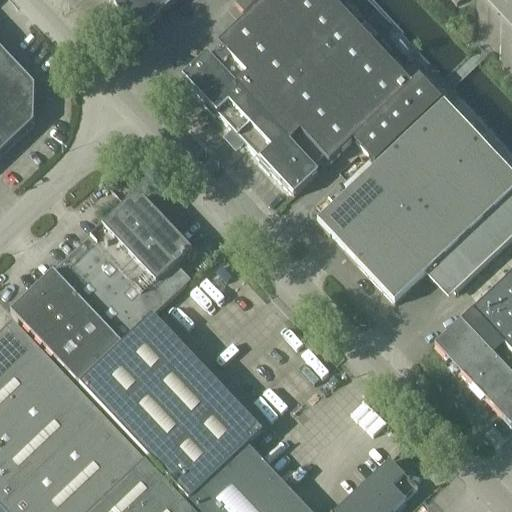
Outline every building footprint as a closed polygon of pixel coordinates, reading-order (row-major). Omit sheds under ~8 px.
[(104,0),(139,36),(178,0),(104,0)] [(292,200),(317,177),(328,166),(352,144),(374,167),(440,105),(418,80),(410,88),(327,0),(269,0),(218,48),(224,55),(213,65),(207,59),(182,82),(292,200)] [(0,157),(33,127),(34,89),(0,53),(0,157)] [(394,308),(432,272),(455,296),(511,242),(511,180),(443,107),(317,226),(394,308)] [(53,277),(10,317),(79,390),(153,321),(190,285),(175,270),(191,255),(143,204),(131,203),(53,277)] [(511,276),(471,315),(434,350),(510,432),(511,430),(511,276)] [(303,511),(247,451),(261,437),(153,321),(79,390),(188,506),(193,511),(303,511)] [(0,511),(95,511),(144,466),(12,327),(0,338),(0,511)] [(187,511),(144,466),(95,511),(187,511)] [(339,511),(398,511),(416,495),(389,466),(339,511)]
